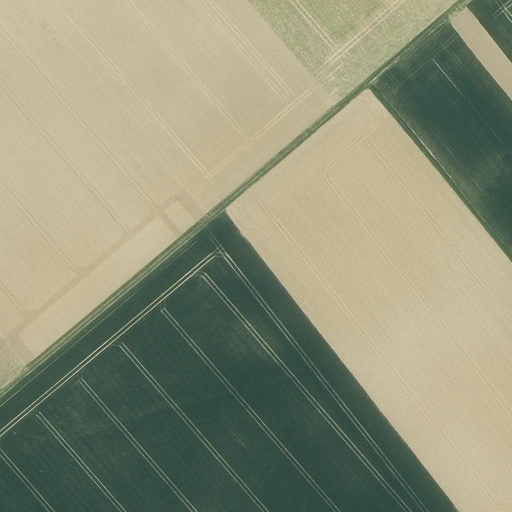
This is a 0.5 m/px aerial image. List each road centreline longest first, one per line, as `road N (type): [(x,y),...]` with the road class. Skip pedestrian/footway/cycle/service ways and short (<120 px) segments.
road 1 (track): [(361,86),(0,395)]
road 2 (track): [(371,78),(511,254)]
road 3 (track): [(361,86),(463,0)]
